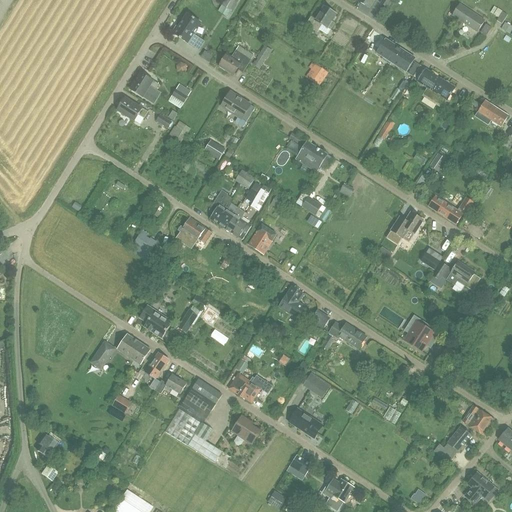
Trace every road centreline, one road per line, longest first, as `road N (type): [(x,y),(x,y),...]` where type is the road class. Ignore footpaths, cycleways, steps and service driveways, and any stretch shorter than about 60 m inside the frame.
road 1 (residential): [(507,420),(84,142)]
road 2 (residential): [(407,511),(21,256)]
road 3 (residential): [(511,267),(153,34)]
road 4 (residential): [(511,111),(336,0)]
road 5 (residential): [(25,449),(16,311),(21,256)]
road 6 (residential): [(153,34),(84,142)]
